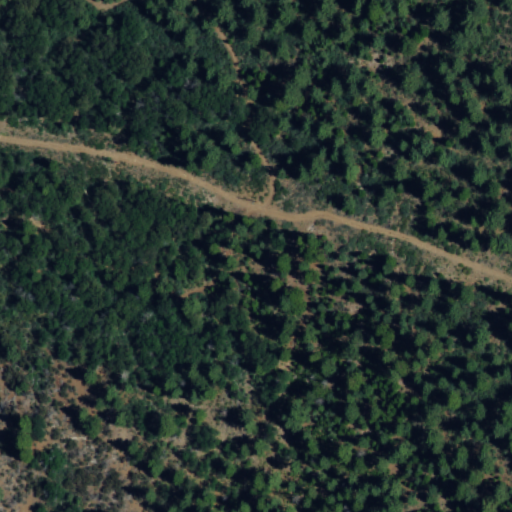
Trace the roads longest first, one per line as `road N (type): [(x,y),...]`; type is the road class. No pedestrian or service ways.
road 1 (track): [(511,265),(0,109)]
road 2 (track): [(214,0),(277,98),(321,209)]
